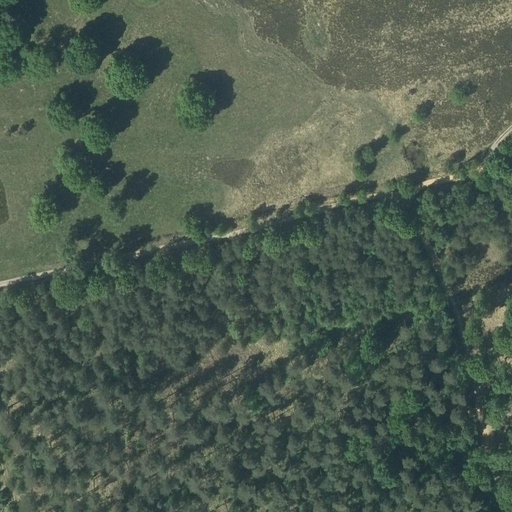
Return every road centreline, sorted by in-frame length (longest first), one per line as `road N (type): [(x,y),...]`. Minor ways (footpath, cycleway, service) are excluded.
road 1 (unknown): [(413,191),(406,177),(0,276)]
road 2 (track): [(413,191),(0,289)]
road 3 (track): [(413,191),(484,415)]
